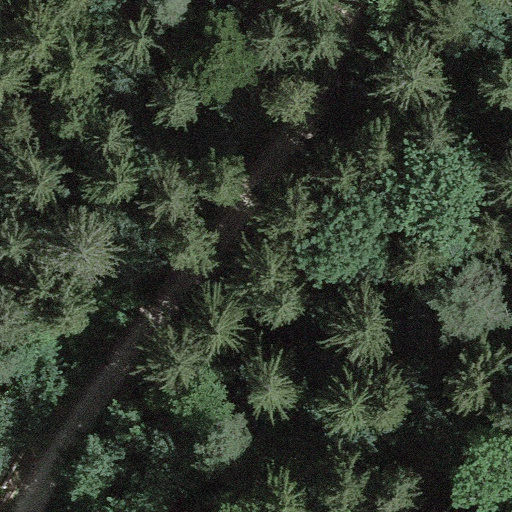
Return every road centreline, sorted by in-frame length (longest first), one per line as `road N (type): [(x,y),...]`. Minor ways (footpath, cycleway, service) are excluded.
road 1 (track): [(336,0),(29,511)]
road 2 (track): [(391,511),(511,428)]
